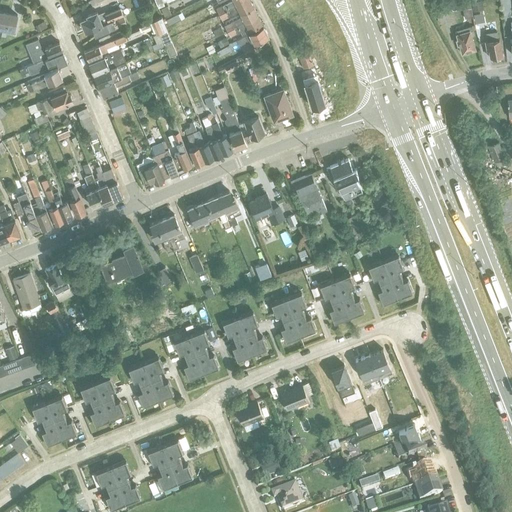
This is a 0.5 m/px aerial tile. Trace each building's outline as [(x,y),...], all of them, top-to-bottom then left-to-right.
[(252,0),(233,0),(253,39),(268,31),(252,0)] [(469,0),(466,0),(456,2),(458,9),(463,8),(465,17),(473,16),(469,0)] [(482,0),(476,0),(471,1),(473,10),(483,9),(482,0)] [(95,33),(125,21),(118,3),(98,11),(96,4),(76,12),(82,28),(91,24),(95,33)] [(0,6),(0,25),(12,29),(17,11),(0,6)] [(476,12),(474,14),(475,22),(485,20),(483,11),(476,12)] [(156,29),(166,26),(163,13),(152,15),(156,29)] [(38,31),(48,28),(45,20),(36,22),(38,31)] [(221,24),(213,28),(216,34),(223,30),(221,24)] [(470,30),(473,29),(472,25),(455,30),(458,38),(456,39),(458,44),(459,44),(462,52),(475,48),(471,35),(470,30)] [(486,40),(485,40),(487,50),(489,50),(490,57),(503,54),(500,38),(498,38),(497,30),(485,31),(486,40)] [(234,38),(241,50),(252,44),(245,32),(234,38)] [(215,40),(222,54),(233,48),(226,34),(215,40)] [(27,43),(35,63),(61,53),(56,41),(43,47),(39,38),(27,43)] [(100,40),(82,47),(99,94),(118,87),(100,40)] [(213,42),(206,44),(209,51),(215,49),(213,42)] [(302,63),(313,62),(311,51),(300,53),(302,63)] [(244,62),(242,55),(224,62),(227,69),(244,62)] [(29,78),(33,88),(66,74),(62,64),(29,78)] [(187,66),(180,68),(183,79),(190,76),(187,66)] [(317,70),(302,74),(308,97),(323,93),(317,70)] [(215,94),(221,111),(232,107),(224,83),(215,87),(218,94),(215,94)] [(283,84),(264,90),(273,119),(292,113),(283,84)] [(32,100),(36,111),(75,96),(71,85),(32,100)] [(121,94),(109,98),(114,115),(127,111),(121,94)] [(210,94),(203,98),(211,113),(218,109),(210,94)] [(178,112),(182,119),(187,116),(184,109),(178,112)] [(225,113),(226,121),(235,120),(234,112),(225,113)] [(257,112),(244,116),(250,137),(263,133),(257,112)] [(97,135),(88,113),(80,116),(89,138),(97,135)] [(206,123),(211,120),(208,113),(202,117),(206,123)] [(215,116),(210,120),(217,129),(222,125),(215,116)] [(185,123),(189,138),(200,135),(195,120),(185,123)] [(230,126),(237,146),(246,143),(238,123),(230,126)] [(172,137),(184,167),(231,148),(223,128),(185,143),(181,133),(172,137)] [(152,143),(156,156),(166,153),(161,140),(152,143)] [(499,140),(488,144),(494,161),(505,156),(499,140)] [(28,160),(38,158),(37,151),(27,153),(28,160)] [(137,164),(146,186),(163,179),(154,158),(149,160),(146,151),(139,154),(142,162),(137,164)] [(350,152),(330,159),(341,195),(361,189),(350,152)] [(163,157),(170,176),(180,172),(173,153),(163,157)] [(88,161),(81,164),(89,180),(95,177),(88,161)] [(60,165),(64,176),(71,173),(67,163),(60,165)] [(311,169),(290,177),(304,212),(325,203),(311,169)] [(35,175),(28,177),(33,193),(40,191),(35,175)] [(49,198),(55,196),(48,175),(42,177),(49,198)] [(85,186),(94,208),(120,198),(110,176),(85,186)] [(67,183),(72,190),(78,187),(74,179),(67,183)] [(231,185),(186,202),(193,222),(238,204),(231,185)] [(257,192),(248,196),(256,214),(267,209),(278,205),(269,185),(256,190),(257,192)] [(20,199),(34,233),(88,211),(80,191),(36,209),(30,195),(20,199)] [(41,191),(35,193),(37,204),(44,203),(41,191)] [(352,196),(343,197),(344,205),(353,204),(352,196)] [(356,203),(341,208),(348,228),(363,223),(356,203)] [(278,205),(267,209),(272,222),(283,217),(278,205)] [(176,208),(145,219),(152,239),(162,235),(183,228),(176,208)] [(0,237),(20,230),(14,213),(0,218),(0,237)] [(248,215),(242,218),(248,232),(254,230),(248,215)] [(238,220),(232,223),(235,230),(241,228),(238,220)] [(183,228),(162,235),(167,248),(178,244),(176,238),(185,234),(183,228)] [(98,259),(106,280),(139,267),(143,266),(134,240),(119,246),(121,250),(98,259)] [(396,248),(368,260),(373,274),(374,273),(375,276),(379,284),(375,286),(381,299),(412,285),(406,273),(403,274),(398,263),(402,262),(396,248)] [(198,251),(190,254),(196,269),(204,266),(198,251)] [(59,258),(43,263),(51,288),(67,283),(59,258)] [(163,279),(170,276),(164,265),(157,268),(163,279)] [(348,267),(320,279),(326,293),(327,295),(331,304),(328,305),(333,318),(364,305),(359,292),(355,294),(350,282),(354,281),(348,267)] [(32,269),(14,273),(20,304),(38,300),(32,269)] [(250,270),(244,272),(247,281),(253,279),(250,270)] [(300,287),(271,299),(277,312),(279,315),(282,323),(279,324),(284,337),(315,324),(310,311),(306,313),(302,302),(305,300),(300,287)] [(51,307),(58,302),(53,294),(46,299),(51,307)] [(252,304),(223,316),(229,330),(230,329),(231,332),(234,340),(231,342),(237,355),(268,341),(262,329),(259,330),(254,319),(258,317),(252,304)] [(202,324),(173,336),(179,350),(180,350),(181,352),(185,361),(181,362),(187,375),(218,362),(212,349),(209,351),(204,339),(208,338),(202,324)] [(14,342),(7,344),(10,355),(17,353),(14,342)] [(371,350),(378,367),(390,361),(383,345),(371,350)] [(0,360),(0,374),(35,362),(30,350),(0,360)] [(158,351),(130,363),(136,376),(137,379),(141,387),(138,388),(143,401),(174,388),(169,375),(165,377),(160,366),(164,364),(158,351)] [(344,360),(331,365),(338,384),(351,379),(344,360)] [(109,370),(81,382),(87,396),(87,395),(89,398),(92,406),(89,408),(94,421),(125,407),(120,395),(116,396),(111,385),(115,384),(109,370)] [(279,392),(285,407),(309,397),(303,382),(279,392)] [(60,389),(31,401),(37,415),(38,415),(39,417),(42,426),(39,427),(45,440),(75,427),(70,414),(66,416),(62,405),(65,403),(60,389)] [(235,408),(241,423),(263,414),(257,399),(235,408)] [(369,406),(376,424),(383,422),(376,404),(369,406)] [(399,425),(405,439),(419,434),(413,420),(399,425)] [(19,431),(11,437),(19,448),(27,442),(19,431)] [(177,434),(145,447),(151,461),(154,459),(159,470),(156,472),(161,485),(192,471),(187,459),(183,460),(179,449),(182,448),(177,434)] [(420,436),(393,447),(398,462),(426,451),(420,436)] [(338,442),(329,444),(331,453),(340,450),(338,442)] [(0,460),(0,471),(22,457),(16,449),(0,460)] [(124,454),(93,467),(99,481),(102,480),(106,491),(103,492),(109,505),(139,492),(134,479),(130,481),(126,470),(130,468),(124,454)] [(274,455),(261,462),(269,478),(282,471),(274,455)] [(338,462),(331,466),(334,472),(341,468),(338,462)] [(362,462),(352,462),(352,475),(362,475),(362,462)] [(437,479),(414,487),(419,502),(442,494),(437,479)] [(296,482),(270,492),(273,500),(276,499),(281,511),(304,502),(296,482)] [(351,509),(359,508),(357,495),(349,497),(351,509)] [(366,503),(368,511),(374,511),(377,511),(373,501),(366,503)]
